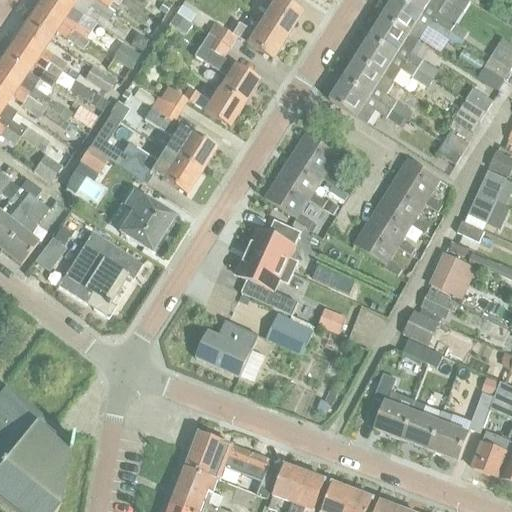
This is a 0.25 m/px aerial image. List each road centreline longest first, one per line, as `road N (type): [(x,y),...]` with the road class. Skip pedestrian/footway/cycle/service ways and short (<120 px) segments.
road 1 (residential): [(123,370),(353,0)]
road 2 (residential): [(490,511),(123,370)]
road 3 (residential): [(123,370),(0,279)]
road 4 (residential): [(99,511),(123,370)]
